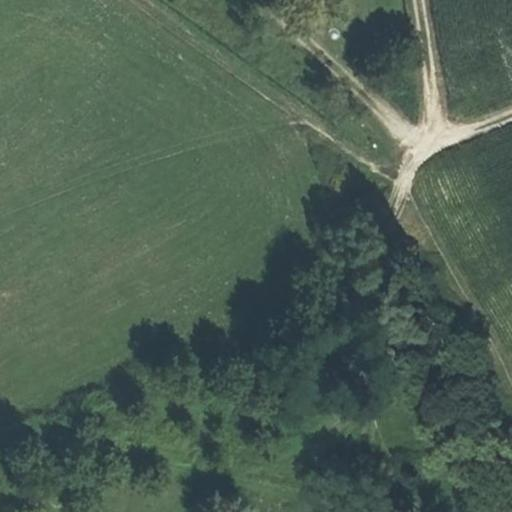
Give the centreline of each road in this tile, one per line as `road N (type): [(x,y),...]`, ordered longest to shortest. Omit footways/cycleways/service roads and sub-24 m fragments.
road 1 (track): [(388,182),(131,0)]
road 2 (track): [(388,182),(511,368)]
road 3 (track): [(420,0),(435,143),(388,182)]
